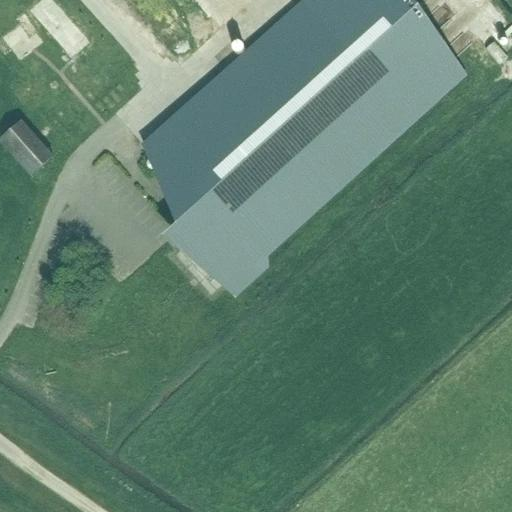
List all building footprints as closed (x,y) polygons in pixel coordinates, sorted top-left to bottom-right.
[(249,260),(455,74),(387,0),(320,0),(151,154),(202,211),(183,228),(192,238),(190,240),(235,290),(256,270),(248,261),(249,260)] [(152,0),(167,16),(183,0),(152,0)] [(20,59),(49,90),(73,67),(45,36),(20,59)] [(28,173),(60,148),(46,129),(41,133),(27,116),(7,131),(18,145),(11,151),(28,173)] [(361,194),(384,172),(373,161),(350,183),(361,194)]
